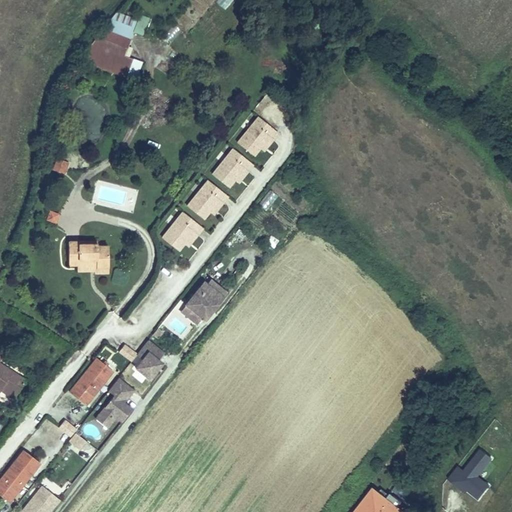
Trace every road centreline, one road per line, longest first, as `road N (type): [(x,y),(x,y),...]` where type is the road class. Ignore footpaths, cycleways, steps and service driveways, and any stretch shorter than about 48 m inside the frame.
road 1 (unclassified): [(0,458),(95,337),(140,318),(191,268),(284,151),(277,112)]
road 2 (unclassified): [(57,511),(182,354)]
